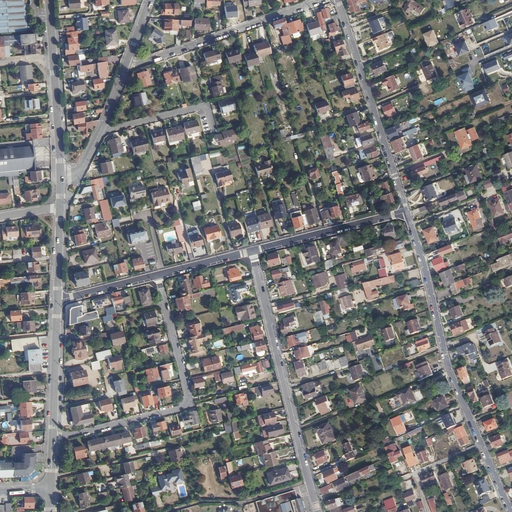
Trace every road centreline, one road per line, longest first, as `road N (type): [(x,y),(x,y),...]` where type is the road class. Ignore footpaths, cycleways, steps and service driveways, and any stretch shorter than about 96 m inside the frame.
road 1 (residential): [(406,209),(445,356),(510,511)]
road 2 (residential): [(157,275),(188,402),(52,438)]
road 3 (residential): [(251,251),(320,511)]
road 4 (residential): [(338,0),(406,209)]
road 5 (residential): [(125,66),(326,0)]
road 6 (secondary): [(49,0),(61,179)]
road 7 (residential): [(251,251),(406,209)]
road 8 (secondary): [(57,301),(52,438)]
road 9 (residential): [(101,131),(207,106),(212,128)]
